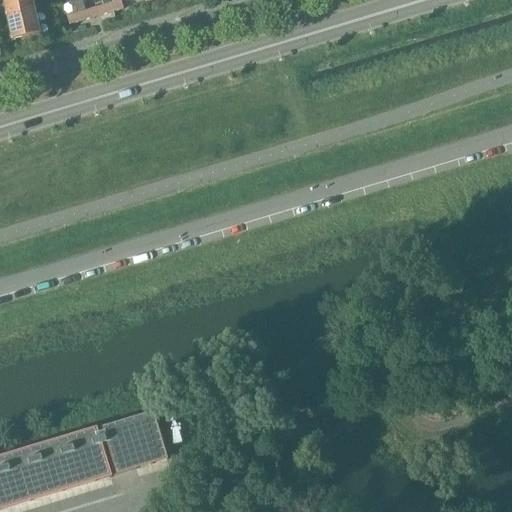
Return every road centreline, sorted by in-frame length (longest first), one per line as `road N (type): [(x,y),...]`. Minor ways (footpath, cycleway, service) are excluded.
road 1 (residential): [(0,288),(511,133)]
road 2 (tertiary): [(0,128),(425,0)]
road 3 (tertiary): [(273,0),(0,81)]
